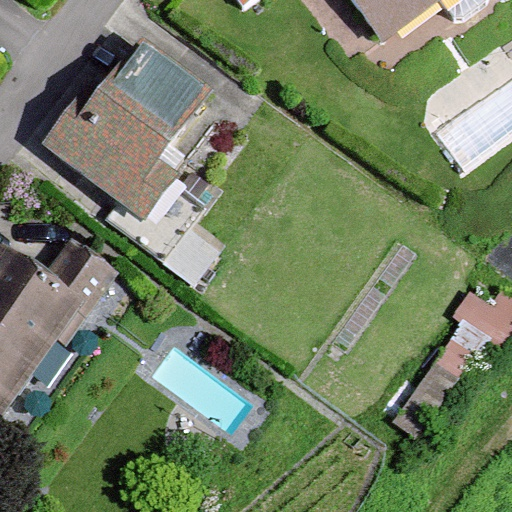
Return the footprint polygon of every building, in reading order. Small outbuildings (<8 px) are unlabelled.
[(218,0),(239,28),(276,0),(218,0)] [(339,0),(384,59),(462,0),(339,0)] [(196,176),(178,162),(214,115),(144,61),(106,110),(88,97),(40,162),(148,241),(196,176)] [(0,442),(120,293),(72,255),(37,297),(6,273),(0,280),(0,442)] [(511,294),(488,279),(458,326),(505,355),(511,344),(511,294)]
